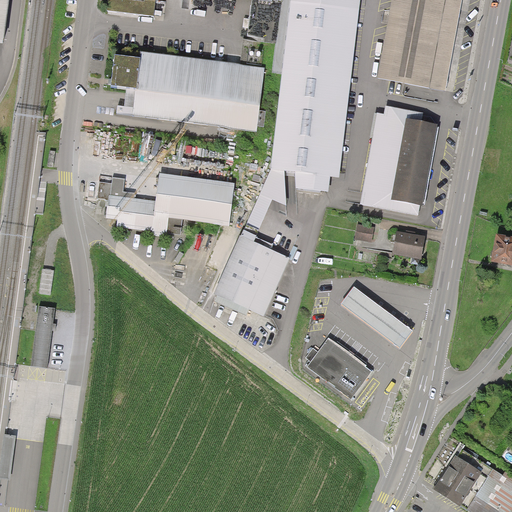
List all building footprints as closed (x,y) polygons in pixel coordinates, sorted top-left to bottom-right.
[(109,0),(108,10),(153,16),(155,0),(158,1),(157,0),(109,0)] [(360,0),(291,0),(271,170),(339,178),(360,0)] [(461,0),(391,0),(378,79),(445,91),(461,0)] [(141,59),(116,56),(112,82),(111,88),(126,90),(124,105),(117,104),(116,115),(258,133),(259,127),(265,128),(267,112),(261,111),(266,69),(142,53),(141,59)] [(383,115),(378,114),(360,204),(418,215),(420,206),(424,207),(439,125),(422,122),(424,113),(385,106),(383,115)] [(134,199),(135,194),(124,192),(125,179),(112,177),(111,183),(100,181),(98,199),(109,200),(106,218),(118,220),(117,226),(135,229),(182,236),(184,221),(229,227),(235,184),(160,173),(156,202),(134,199)] [(376,228),(358,225),(355,240),(373,243),(376,228)] [(411,234),(397,232),(393,255),(421,260),(425,237),(411,234)] [(511,236),(497,234),(492,261),(511,264),(511,236)] [(289,259),(240,238),(216,296),(265,317),(287,265),(289,259)] [(40,293),(51,294),(54,271),(43,269),(40,293)] [(413,332),(355,288),(342,305),(400,349),(413,332)] [(32,366),(47,368),(55,309),(39,307),(32,366)] [(344,350),(329,339),(319,353),(313,348),(306,358),(311,362),(308,368),(351,399),(373,372),(344,350)] [(0,479),(10,480),(16,436),(4,434),(0,464),(0,479)] [(482,473),(456,456),(451,463),(434,490),(461,506),(482,473)] [(511,511),(511,477),(505,473),(503,477),(493,471),(468,510),(471,511),(511,511)]
